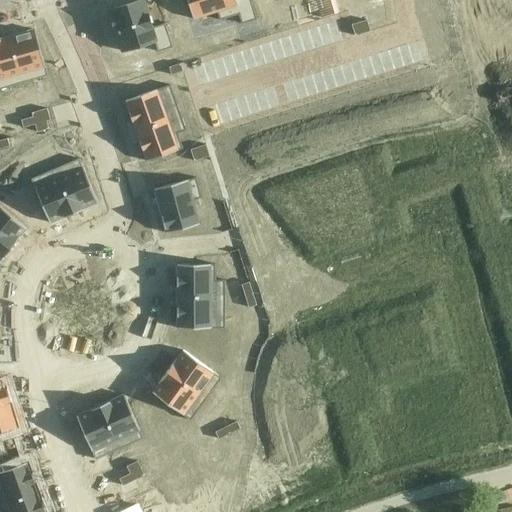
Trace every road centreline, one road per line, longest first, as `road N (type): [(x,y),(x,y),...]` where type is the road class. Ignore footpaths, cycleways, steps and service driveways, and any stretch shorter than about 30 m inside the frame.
road 1 (residential): [(136,272),(162,251),(259,235),(466,169)]
road 2 (residential): [(52,0),(130,211),(122,258)]
road 3 (residential): [(36,357),(17,314),(28,273),(62,248),(104,248),(122,258)]
road 4 (residential): [(136,272),(148,315),(130,355),(90,375),(47,365)]
road 5 (residential): [(47,365),(39,397),(74,511)]
road 6 (residential): [(374,511),(511,476)]
